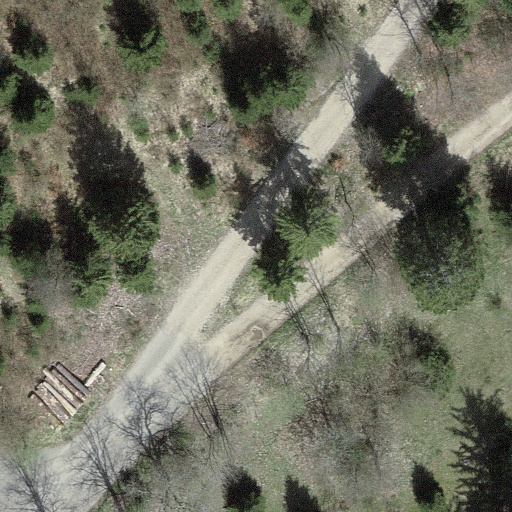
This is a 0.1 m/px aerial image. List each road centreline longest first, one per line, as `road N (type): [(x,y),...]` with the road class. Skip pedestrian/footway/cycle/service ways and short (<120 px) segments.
road 1 (track): [(413,0),(110,446),(22,511)]
road 2 (track): [(110,446),(511,119)]
